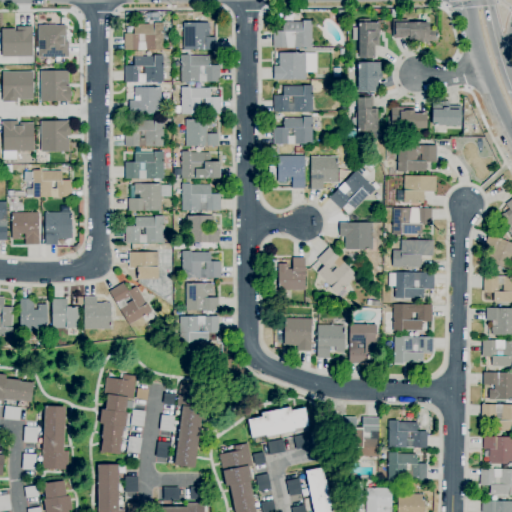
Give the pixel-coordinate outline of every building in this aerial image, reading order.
[(338,19),(338,11),(345,10),(346,18),(338,19)] [(374,58),(358,59),(358,19),(370,19),(370,23),(379,23),(379,45),(374,45),(374,58)] [(409,42),(409,38),(393,38),(393,19),(408,19),(408,23),(429,23),(429,31),(437,31),(437,41),(429,41),(429,42),(409,42)] [(311,48),(272,48),(272,31),(282,31),(282,22),(302,22),(302,21),(311,21),(311,48)] [(162,23),(163,50),(124,50),(124,34),(133,34),(133,25),(154,24),(154,23),(162,23)] [(183,50),(183,23),(208,23),(209,32),(204,32),(204,38),(215,37),(216,49),(183,50)] [(38,25),(38,58),(67,57),(66,25),(38,25)] [(30,28),(30,57),(2,56),(2,32),(13,32),(15,28),(30,28)] [(274,80),(273,66),(279,66),(278,53),(305,53),(305,54),(315,53),(316,72),(305,73),(305,80),(274,80)] [(181,82),(180,55),(189,55),(189,57),(209,56),(209,65),(219,65),(220,82),(181,82)] [(163,83),(124,82),(124,66),(134,66),(134,57),(154,57),(154,56),(163,56),(163,83)] [(358,91),(358,79),(357,79),(357,62),(381,62),(381,74),(382,74),(382,80),(377,80),(377,90),(358,91)] [(1,74),(33,72),(34,102),(2,103),(1,74)] [(41,72),(41,106),(71,105),(71,88),(67,88),(67,72),(41,72)] [(311,112),(273,112),(273,96),(283,96),(283,86),(303,86),(303,85),(311,85),(311,112)] [(220,114),(180,115),(180,87),(190,87),(190,89),(210,88),(210,97),(220,97),(220,114)] [(161,115),(129,115),(129,100),(134,100),(134,88),(161,88),(161,115)] [(377,132),(357,132),(356,98),(372,98),(372,109),(377,109),(377,132)] [(460,126),(432,126),(432,102),(442,103),(442,101),(449,101),(448,106),(460,106),(460,126)] [(424,129),(387,129),(387,117),(391,117),(391,107),(414,107),(414,112),(424,112),(424,129)] [(312,144),(273,144),(273,128),(283,128),(283,119),(303,118),(303,117),(312,117),(312,144)] [(163,147),(125,147),(125,129),(135,129),(135,121),(154,121),(154,118),(163,118),(163,147)] [(218,146),(185,146),(185,119),(211,119),(211,124),(212,124),(212,127),(211,127),(211,128),(206,128),(206,134),(218,134),(218,146)] [(40,122),(41,152),(69,152),(69,121),(40,122)] [(2,124),(33,124),(33,150),(2,150),(2,124)] [(405,173),(397,172),(397,145),(436,146),(436,152),(436,162),(426,162),(425,171),(406,171),(405,173)] [(163,179),(124,179),(124,162),(134,162),(134,152),(163,152),(163,179)] [(220,178),(181,179),(181,152),(190,152),(190,153),(209,153),(209,162),(220,162),(220,178)] [(304,189),(292,189),(292,177),(286,177),(286,182),(277,182),(277,157),(304,156),(304,189)] [(323,189),(310,189),(310,157),(337,157),(337,183),(323,183),(323,189)] [(369,171),(363,165),(371,158),(377,164),(369,171)] [(361,175),(357,171),(361,166),(365,170),(361,175)] [(71,197),(26,198),(26,189),(32,189),(32,171),(41,170),(41,171),(61,171),(61,181),(71,181),(71,197)] [(340,210),(328,199),(356,171),(375,190),(368,196),(368,195),(354,209),(347,203),(340,210)] [(423,204),(403,203),(403,202),(396,201),(396,191),(404,191),(404,176),(436,177),(435,192),(424,191),(423,204)] [(160,211),(127,211),(127,199),(130,199),(130,186),(134,186),(134,184),(160,184),(160,185),(171,185),(171,197),(160,197),(160,211)] [(220,211),(181,211),(181,184),(190,184),(190,185),(210,185),(210,194),(220,194),(220,211)] [(511,237),(497,218),(509,209),(505,204),(511,199),(511,237)] [(401,235),(392,235),(392,208),(431,209),(431,225),(422,225),(421,235),(401,234),(401,235)] [(25,245),(24,234),(20,234),(20,240),(11,240),(11,214),(38,213),(39,245),(25,245)] [(57,245),(45,246),(44,213),(71,213),(72,239),(57,240),(57,245)] [(163,243),(124,243),(124,227),(135,227),(135,217),(155,217),(155,216),(163,216),(163,243)] [(219,243),(187,243),(186,216),(212,216),(212,225),(207,225),(207,231),(218,231),(219,243)] [(371,250),(344,250),(344,236),(339,236),(339,223),(371,223),(371,250)] [(497,267),(497,270),(495,270),(495,273),(488,273),(487,263),(484,261),(490,248),(483,246),(489,234),(511,244),(511,260),(507,272),(497,267)] [(420,268),(392,267),(392,251),(400,251),(401,241),(433,242),(433,256),(421,256),(420,268)] [(336,294),(330,288),(331,287),(317,273),(324,266),(317,259),(329,248),(356,276),(336,294)] [(182,278),(181,251),(190,251),(190,253),(210,252),(210,262),(220,262),(220,278),(182,278)] [(137,280),(137,268),(129,268),(129,253),(158,253),(158,280),(137,280)] [(304,291),(278,291),(278,264),(287,264),(287,269),(292,269),(292,258),(304,258),(304,291)] [(423,299),(395,298),(395,287),(388,287),(388,274),(395,274),(395,273),(434,273),(434,290),(423,290),(423,299)] [(511,302),(492,302),(493,293),(483,293),(483,276),(511,276),(511,302)] [(128,325),(108,292),(123,283),(128,291),(136,286),(146,304),(147,303),(152,311),(128,325)] [(218,310),(186,311),(185,283),(212,283),(212,293),(207,293),(207,298),(218,298),(218,310)] [(12,337),(0,336),(0,296),(4,297),(3,307),(13,308),(11,328),(12,328),(12,337)] [(111,329),(83,329),(83,297),(96,297),(96,303),(111,303),(111,329)] [(35,337),(35,331),(20,332),(19,299),(33,299),(33,310),(37,310),(37,305),(46,305),(47,336),(35,337)] [(79,329),(51,329),(51,299),(67,299),(67,307),(79,307),(79,329)] [(401,332),(392,331),(393,305),(432,305),(431,322),(421,322),(421,331),(402,331),(401,332)] [(511,336),(491,336),(491,328),(492,328),(492,327),(496,327),(496,321),(485,321),(485,308),(511,308),(511,336)] [(189,344),(179,344),(179,317),(218,317),(218,334),(208,334),(208,342),(189,343),(189,344)] [(310,351),(297,351),(297,341),(292,341),(292,346),(284,346),(284,319),(310,319),(310,351)] [(365,364),(348,364),(349,325),(376,325),(376,334),(374,334),(374,354),(365,354),(365,364)] [(329,358),(316,358),(317,326),(343,326),(343,352),(335,352),(335,347),(329,347),(329,358)] [(403,364),(393,364),(394,337),(432,337),(432,354),(422,354),(422,363),(403,363),(403,364)] [(511,368),(511,367),(491,366),(491,358),(482,357),(482,340),(511,340),(511,368)] [(511,400),(489,400),(489,390),(494,390),(494,385),(482,385),(482,373),(511,373),(511,400)] [(31,403),(3,400),(3,402),(0,401),(0,374),(6,375),(5,379),(19,380),(19,382),(33,383),(31,403)] [(120,455),(100,453),(102,438),(101,438),(103,424),(99,424),(101,410),(105,410),(107,396),(103,396),(105,378),(122,380),(123,375),(135,377),(132,399),(127,399),(126,401),(133,402),(132,409),(126,408),(125,413),(127,413),(125,427),(123,427),(120,455)] [(146,401),(135,399),(136,389),(148,390),(146,401)] [(194,468),(174,466),(182,408),(176,407),(179,389),(205,393),(194,468)] [(174,405),(163,404),(164,393),(175,395),(174,405)] [(511,433),(510,433),(510,432),(490,431),(490,421),(480,421),(481,405),(511,405),(511,433)] [(19,421),(3,419),(4,406),(20,408),(19,421)] [(67,470),(41,469),(44,406),(65,407),(63,452),(68,452),(67,470)] [(251,438),(248,420),(262,417),(261,414),(289,408),(290,412),(304,409),(308,426),(293,429),(294,431),(266,437),(265,435),(251,438)] [(143,427),(130,425),(132,410),(144,412),(143,427)] [(172,432),(159,430),(161,415),(174,417),(172,432)] [(378,457),(350,457),(350,447),(352,447),(352,441),(342,441),(343,417),(355,417),(355,427),(362,427),(362,418),(378,418),(378,457)] [(388,448),(388,420),(397,421),(397,422),(417,423),(416,432),(426,433),(426,448),(388,448)] [(36,443),(23,443),(24,427),(37,428),(36,443)] [(296,450),(293,437),(308,434),(311,447),(296,450)] [(139,454),(126,452),(128,437),(141,439),(139,454)] [(511,464),(489,464),(489,450),(483,450),(483,437),(511,437),(511,464)] [(269,455),(267,443),(282,440),(285,452),(269,455)] [(168,459),(155,457),(157,442),(170,443),(168,459)] [(234,511),(229,486),(225,487),(219,455),(235,451),(234,446),(247,444),(252,466),(248,467),(251,481),(249,482),(255,511),(234,511)] [(254,465),(252,455),(263,453),(265,463),(254,465)] [(426,481),(387,480),(388,453),(397,453),(397,454),(416,455),(416,464),(427,464),(426,481)] [(35,470),(22,470),(22,454),(35,455),(35,470)] [(123,511),(97,511),(97,465),(118,465),(118,509),(123,509),(123,511)] [(313,511),(305,472),(321,468),(324,480),(325,480),(331,509),(330,509),(330,511),(313,511)] [(511,496),(509,496),(509,495),(489,495),(490,486),(479,486),(479,469),(511,469),(511,496)] [(258,492),(255,477),(267,474),(270,489),(258,492)] [(137,492),(124,492),(124,477),(137,477),(137,492)] [(289,497),(286,481),(298,479),(302,494),(289,497)] [(44,511),(43,500),(45,499),(43,484),(63,481),(66,496),(70,496),(72,511),(68,511),(44,511)] [(25,499),(24,488),(37,486),(39,497),(25,499)] [(163,501),(163,489),(178,488),(179,501),(163,501)] [(190,500),(190,488),(200,488),(200,499),(190,500)] [(391,511),(366,511),(366,497),(364,497),(364,489),(391,489),(391,511)] [(396,511),(397,494),(424,495),(424,511),(396,511)] [(0,511),(0,496),(9,495),(11,510),(0,511)] [(261,511),(260,503),(273,501),(275,511),(261,511)] [(511,511),(481,511),(481,501),(511,501),(511,511)] [(204,511),(157,511),(157,507),(186,507),(186,503),(204,503),(204,511)]
